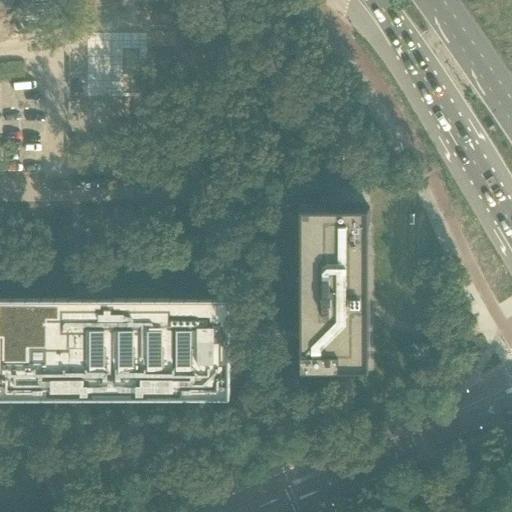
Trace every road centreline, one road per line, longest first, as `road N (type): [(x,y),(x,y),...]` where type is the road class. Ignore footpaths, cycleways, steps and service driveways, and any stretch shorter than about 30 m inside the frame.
road 1 (unclassified): [(511,375),(212,511)]
road 2 (unclassified): [(269,511),(511,407)]
road 3 (unclassified): [(243,189),(0,189)]
road 4 (primary): [(402,41),(511,224)]
road 5 (primary): [(511,124),(431,0)]
